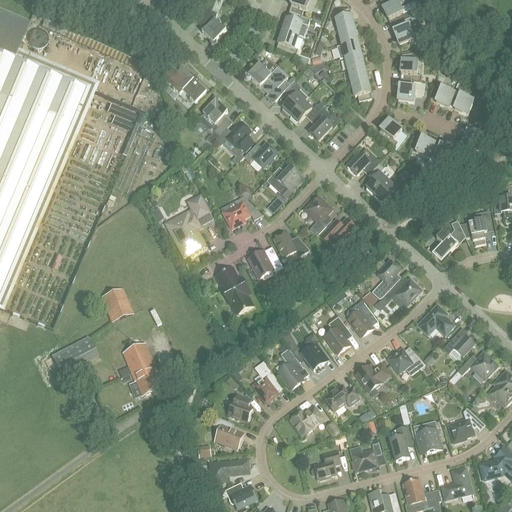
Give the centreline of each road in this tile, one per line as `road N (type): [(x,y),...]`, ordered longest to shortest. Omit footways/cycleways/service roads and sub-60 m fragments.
road 1 (residential): [(511,419),(465,459),(316,499),(286,497),(264,473),(270,425),(408,324),(444,287)]
road 2 (track): [(200,378),(389,234),(511,153)]
road 3 (residential): [(7,511),(143,415)]
road 4 (residential): [(439,283),(324,172)]
road 5 (residential): [(324,172),(221,75)]
road 6 (track): [(200,378),(178,438),(200,511)]
